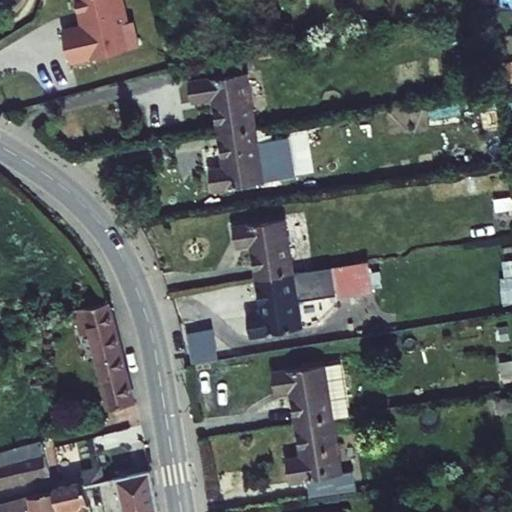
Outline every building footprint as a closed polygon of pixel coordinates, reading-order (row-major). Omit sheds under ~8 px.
[(105,0),(86,0),(60,6),(68,37),(48,42),(57,75),(125,58),(118,33),(113,34),(105,0)] [(470,46),(461,27),(444,35),(453,54),(470,46)] [(511,64),(503,65),(506,86),(511,85),(511,64)] [(251,190),(231,68),(195,78),(196,87),(177,90),(181,111),(200,107),(212,176),(195,179),(199,198),(251,190)] [(266,173),(279,172),(273,131),(260,133),(266,173)] [(479,152),(495,151),(494,139),(478,140),(479,152)] [(496,211),(511,209),(511,196),(495,198),(496,211)] [(269,227),(219,236),(222,255),(234,253),(246,322),(233,325),(237,345),(289,336),(269,227)] [(356,270),(321,276),(326,302),(361,296),(356,270)] [(91,312),(66,315),(99,419),(121,413),(91,312)] [(511,378),(511,360),(501,362),(504,380),(511,378)] [(312,371),(261,380),(264,400),(277,399),(289,465),(276,468),(280,489),(331,480),(312,371)] [(511,396),(494,399),(497,413),(511,410),(511,396)] [(0,487),(51,474),(41,441),(0,452),(0,487)] [(160,511),(151,470),(103,480),(101,481),(107,511),(160,511)] [(0,511),(60,511),(90,504),(86,484),(85,479),(58,485),(56,491),(0,505),(0,511)]
